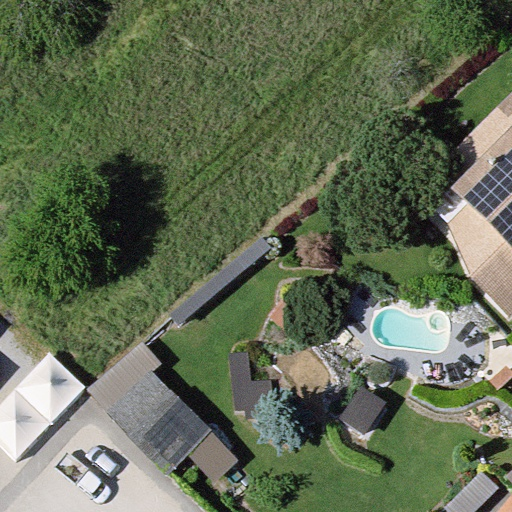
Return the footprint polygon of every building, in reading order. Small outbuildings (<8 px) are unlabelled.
[(511,103),(442,169),(463,191),(456,198),(469,212),(451,228),(458,244),(473,278),(508,314),(511,310),(511,103)] [(283,305),(271,319),(283,330),(296,315),(283,305)] [(141,346),(87,394),(106,415),(152,376),(162,367),(141,346)] [(247,358),(230,358),(237,412),(247,412),(247,420),(263,421),(258,375),(247,374),(247,358)] [(171,395),(152,376),(106,415),(126,437),(171,395)] [(363,394),(344,423),(367,438),(386,408),(363,394)] [(214,436),(171,395),(126,437),(170,478),(190,459),(214,436)] [(214,436),(190,459),(215,484),(237,465),(214,436)] [(480,478),(447,511),(448,511),(476,511),(496,493),(480,478)]
